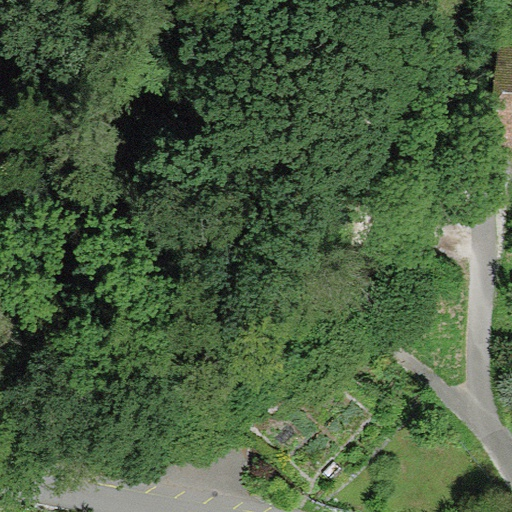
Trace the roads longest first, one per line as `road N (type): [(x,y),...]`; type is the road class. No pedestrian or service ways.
road 1 (track): [(511,472),(476,409),(474,371),(493,29),(511,27)]
road 2 (residential): [(0,476),(200,511)]
